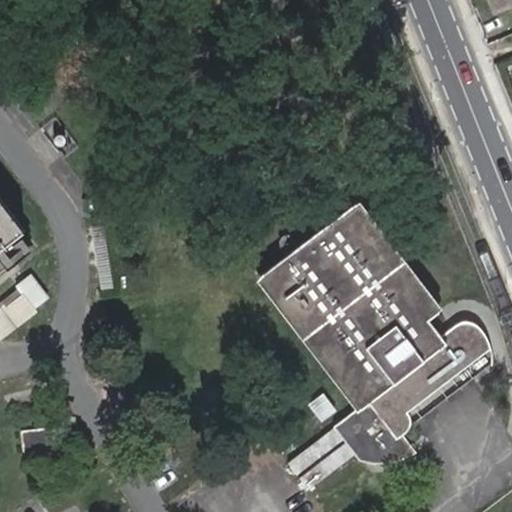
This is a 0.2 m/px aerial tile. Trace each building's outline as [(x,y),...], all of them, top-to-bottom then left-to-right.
[(0,248),(20,233),(25,229),(0,197),(0,248)] [(355,205),(262,277),(361,407),(334,428),(335,430),(344,441),(348,446),(357,457),(365,451),(376,465),(386,465),(401,462),(410,457),(397,440),(404,437),(409,431),(411,421),(410,417),(407,413),(403,408),(489,342),(483,331),(477,324),(475,323),(468,321),(465,321),(463,322),(442,338),(428,321),(438,313),(355,205)] [(99,288),(114,288),(110,224),(95,224),(99,288)] [(34,251),(20,233),(0,248),(0,257),(10,270),(34,251)] [(407,413),(491,347),(489,342),(403,408),(407,413)] [(313,404),(326,420),(336,412),(322,396),(313,404)] [(26,434),(31,469),(57,466),(52,429),(26,434)] [(335,430),(288,465),(298,477),(344,441),(335,430)] [(301,481),(310,492),(357,457),(348,446),(301,481)]
